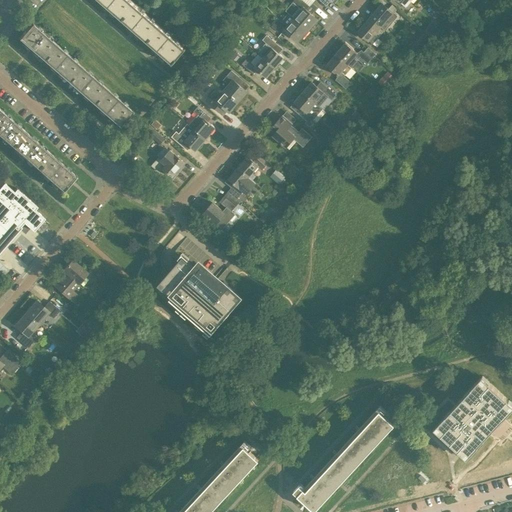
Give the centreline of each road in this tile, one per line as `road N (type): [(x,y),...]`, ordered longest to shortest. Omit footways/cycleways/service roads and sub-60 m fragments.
road 1 (residential): [(115,179),(172,208),(181,203),(361,0)]
road 2 (residential): [(115,179),(0,315)]
road 3 (residential): [(115,179),(0,76)]
